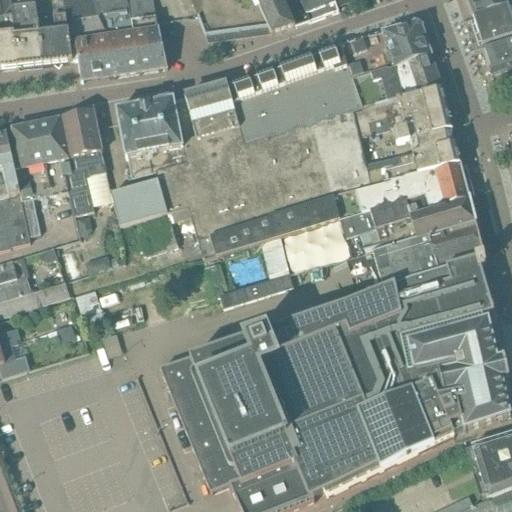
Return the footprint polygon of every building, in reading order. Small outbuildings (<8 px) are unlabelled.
[(0,0),(0,72),(19,71),(14,37),(11,11),(10,0),(0,0)] [(104,82),(90,0),(61,0),(65,14),(66,14),(70,28),(72,46),(76,45),(79,64),(82,85),(84,85),(104,82)] [(90,0),(104,82),(118,80),(139,76),(141,77),(143,76),(159,73),(168,72),(160,31),(159,32),(157,19),(156,20),(152,0),(90,0)] [(190,0),(207,40),(268,32),(254,0),(190,0)] [(296,30),(282,0),(254,0),(268,32),(269,31),(272,38),(296,30)] [(298,0),(306,18),(308,18),(311,25),(340,14),(335,2),(339,0),(298,0)] [(511,0),(466,0),(474,20),(511,7),(511,0)] [(511,7),(474,20),(483,49),(511,39),(511,7)] [(38,22),(39,22),(37,8),(11,11),(14,37),(19,71),(44,68),(38,22)] [(73,64),(79,64),(76,45),(72,46),(70,28),(66,14),(65,14),(54,15),(55,20),(39,22),(38,22),(44,68),(74,65),(73,64)] [(355,80),(432,58),(422,30),(423,29),(416,25),(415,26),(344,47),(355,80)] [(511,39),(483,49),(486,57),(485,57),(493,79),(511,73),(511,39)] [(443,90),(432,58),(355,80),(344,47),(341,48),(342,51),(363,114),(383,107),(443,90)] [(342,51),(336,54),(321,60),(313,63),(283,74),(301,133),(315,129),(355,117),(363,114),(342,51)] [(246,149),(301,133),(283,74),(275,77),(273,72),(257,78),(259,83),(251,86),(249,81),(234,86),(236,92),(230,94),(246,149)] [(230,94),(228,88),(186,100),(188,106),(176,110),(184,152),(181,152),(184,169),(156,176),(159,184),(112,197),(121,231),(189,212),(198,245),(271,219),(334,200),(357,193),(372,189),(360,141),(357,125),(355,117),(315,129),(301,133),(246,149),(230,94)] [(357,196),(462,168),(456,146),(454,147),(451,134),(453,133),(443,90),(383,107),(363,114),(355,117),(357,125),(403,113),(407,129),(395,136),(391,134),(360,141),(372,189),(357,193),(357,196)] [(175,103),(118,114),(127,162),(129,162),(132,183),(156,176),(184,169),(181,152),(184,152),(176,110),(175,103)] [(403,113),(357,125),(360,141),(390,134),(391,134),(395,136),(397,132),(407,129),(403,113)] [(108,177),(98,130),(95,115),(61,122),(73,177),(66,178),(70,197),(75,220),(95,215),(87,181),(108,177)] [(52,200),(70,197),(66,178),(73,177),(61,122),(38,127),(38,131),(52,200)] [(52,200),(38,131),(38,127),(13,132),(15,142),(10,144),(13,162),(14,162),(21,197),(30,241),(41,239),(34,204),(52,200)] [(10,144),(9,144),(8,137),(0,138),(0,202),(11,251),(31,246),(30,241),(21,197),(14,162),(13,162),(10,144)] [(271,219),(198,245),(205,265),(341,224),(445,193),(448,204),(452,202),(453,206),(470,201),(462,168),(357,196),(357,193),(334,200),(271,219)] [(477,225),(470,201),(453,206),(452,202),(448,204),(445,193),(341,224),(347,244),(376,233),(383,253),(422,240),(477,225)] [(11,251),(0,202),(0,255),(11,253),(11,251)] [(169,220),(138,230),(148,260),(179,250),(169,220)] [(375,297),(411,282),(484,258),(485,258),(477,225),(422,240),(383,253),(347,264),(352,282),(373,276),(377,290),(373,291),(375,297)] [(349,308),(161,374),(213,498),(230,491),(232,492),(240,511),(294,511),(313,504),(312,500),(331,492),(333,496),(421,455),(417,445),(438,437),(439,439),(441,439),(445,444),(454,438),(454,435),(463,431),(510,417),(503,383),(509,381),(505,361),(498,362),(489,322),(484,323),(471,276),(487,270),(484,259),(484,258),(411,282),(375,297),(349,308)] [(27,280),(30,279),(24,261),(0,268),(0,306),(32,296),(27,280)] [(290,278),(220,299),(224,313),(294,292),(290,278)] [(0,321),(70,300),(66,286),(32,297),(32,296),(0,306),(0,321)] [(72,329),(58,333),(63,349),(77,344),(72,329)] [(18,332),(0,337),(0,347),(20,341),(18,332)] [(0,368),(16,363),(12,350),(18,348),(17,343),(21,342),(20,341),(0,347),(0,368)] [(511,436),(472,449),(489,503),(467,511),(470,511),(489,504),(511,494),(511,436)] [(511,511),(511,494),(489,504),(470,511),(511,511)] [(469,501),(445,511),(463,511),(472,508),(469,501)]
